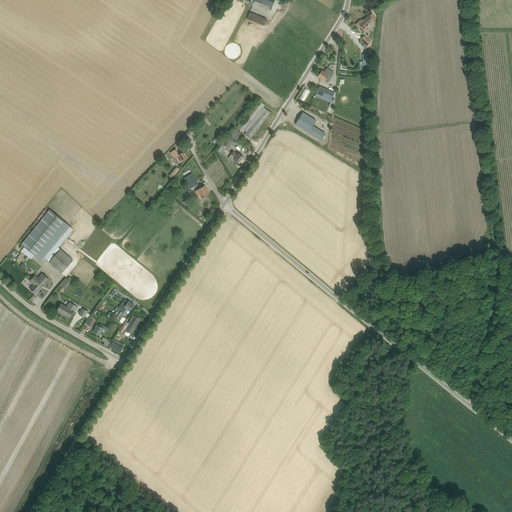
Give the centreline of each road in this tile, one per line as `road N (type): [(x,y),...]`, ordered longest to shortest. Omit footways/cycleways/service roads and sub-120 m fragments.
road 1 (track): [(470,0),(501,265),(472,408)]
road 2 (unclassified): [(511,442),(225,203)]
road 3 (unclassified): [(225,203),(347,0)]
road 4 (unclassified): [(123,360),(225,203)]
road 5 (track): [(32,511),(123,360)]
road 6 (unclassified): [(123,360),(0,281)]
